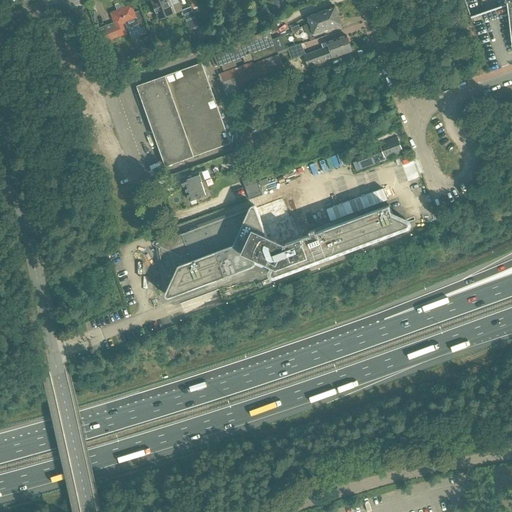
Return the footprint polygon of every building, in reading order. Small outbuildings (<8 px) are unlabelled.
[(177,3),(175,0),(152,0),(154,4),(157,12),(158,12),(160,19),(173,14),(180,11),(177,3)] [(194,10),(199,8),(195,0),(192,0),(190,1),(194,10)] [(471,17),(490,71),(511,63),(511,0),(505,0),(505,2),(506,5),(471,17)] [(112,23),(96,29),(98,34),(101,41),(105,40),(110,38),(110,39),(111,40),(126,34),(122,24),(125,23),(127,29),(139,24),(140,27),(145,25),(139,11),(134,13),(131,5),(113,12),(111,13),(113,18),(115,22),(112,23)] [(183,10),(191,29),(199,26),(191,7),(183,10)] [(335,7),(307,17),(310,24),(328,17),(329,20),(338,16),(335,7)] [(310,24),(305,26),(308,35),(309,36),(312,35),(313,34),(341,24),(339,16),(338,16),(329,20),(328,17),(310,24)] [(254,61),(277,53),(277,52),(275,47),(269,31),(213,52),(219,67),(222,66),(223,70),(236,65),(235,61),(243,58),(244,62),(252,60),(250,56),(252,55),(254,61)] [(331,50),(349,44),(346,35),(327,42),(329,46),(321,49),(322,52),(324,51),(325,55),(331,52),(331,50)] [(284,43),(275,47),(277,52),(286,48),(284,43)] [(298,57),(306,55),(301,44),(288,48),(292,60),(298,57)] [(309,68),(352,51),(349,44),(331,50),(331,52),(325,55),(324,51),(322,52),(321,49),(306,55),(298,57),(301,66),(304,66),(308,65),(309,68)] [(229,103),(249,95),(289,81),(279,54),(253,64),(252,62),(218,74),(229,103)] [(137,86),(166,167),(231,143),(202,63),(137,86)] [(230,104),(238,124),(252,118),(244,98),(230,104)] [(382,152),(372,156),(375,164),(386,160),(385,158),(403,152),(397,138),(380,144),(382,150),(382,152)] [(348,150),(351,156),(358,153),(356,147),(348,150)] [(231,154),(237,169),(250,164),(245,149),(231,154)] [(256,173),(258,178),(273,173),(271,167),(256,173)] [(201,181),(205,180),(202,171),(181,179),(184,187),(185,187),(201,181)] [(260,184),(268,181),(266,176),(258,180),(260,184)] [(206,194),(201,181),(185,187),(187,195),(188,195),(190,200),(206,194)] [(256,183),(245,187),(249,197),(260,192),(259,189),(256,183)] [(397,213),(393,212),(389,201),(285,242),(285,243),(266,235),(267,233),(256,205),(255,204),(254,203),(252,204),(251,204),(251,205),(250,206),(225,216),(224,214),(197,225),(198,227),(182,233),(163,240),(162,238),(155,240),(154,241),(153,242),(153,243),(154,244),(154,245),(159,247),(160,250),(160,253),(161,257),(162,260),(162,262),(163,263),(164,266),(165,269),(167,272),(169,275),(170,278),(172,280),(167,292),(167,294),(168,295),(169,296),(170,296),(171,296),(254,264),(255,263),(258,257),(274,264),(272,270),(271,272),(272,273),(274,274),(275,274),(408,222),(409,221),(409,220),(409,218),(408,217),(397,212),(397,213)]
